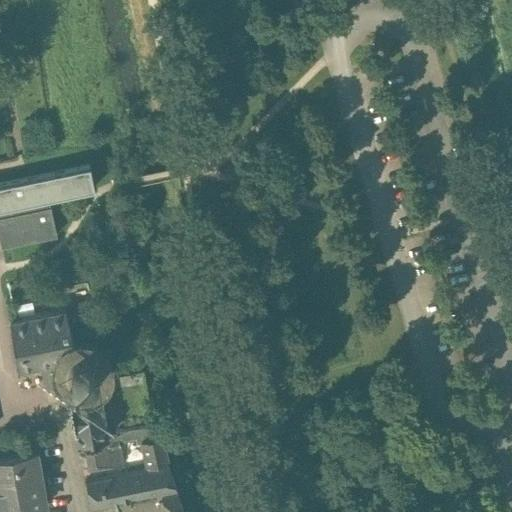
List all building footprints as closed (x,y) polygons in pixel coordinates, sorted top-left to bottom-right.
[(88,163),(0,182),(0,244),(0,246),(56,234),(50,204),(49,204),(48,196),(93,187),(88,163)] [(64,307),(10,318),(18,367),(59,360),(59,365),(60,371),(62,377),(65,380),(67,382),(70,384),(71,384),(74,385),(74,386),(76,386),(78,386),(79,386),(81,387),(82,387),(84,386),(87,386),(88,385),(90,385),(92,384),(93,383),(94,382),(96,381),(97,379),(99,378),(100,375),(101,373),(102,369),(103,366),(103,363),(103,361),(102,359),(101,356),(100,354),(99,352),(97,350),(96,348),(93,346),(91,345),(89,344),(86,343),(82,343),(81,343),(78,343),(76,343),(72,344),(64,307)] [(87,386),(84,386),(82,387),(81,387),(79,386),(78,386),(76,386),(74,386),(74,385),(71,384),(70,384),(67,382),(65,380),(77,442),(84,440),(107,435),(108,435),(97,379),(96,381),(94,382),(93,383),(92,384),(90,385),(88,385),(87,386)] [(167,421),(159,423),(162,438),(170,436),(167,421)] [(107,435),(84,440),(89,469),(123,464),(118,440),(135,437),(136,443),(140,442),(146,467),(168,462),(162,438),(159,423),(117,430),(118,433),(108,435),(107,435)] [(39,437),(18,441),(20,451),(41,447),(39,437)] [(34,450),(0,456),(0,511),(44,506),(34,450)] [(146,467),(118,473),(118,472),(85,479),(91,506),(115,502),(117,511),(183,511),(168,462),(146,467)]
